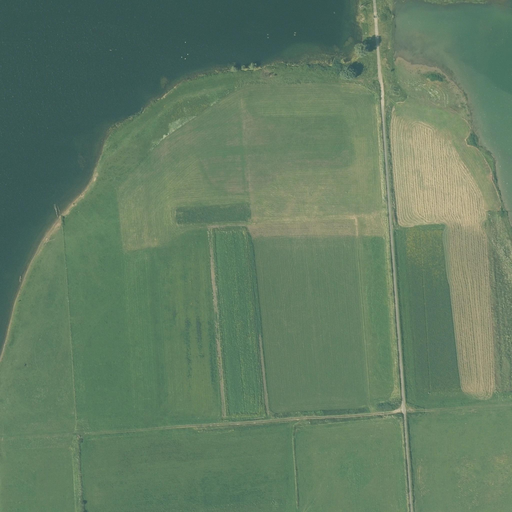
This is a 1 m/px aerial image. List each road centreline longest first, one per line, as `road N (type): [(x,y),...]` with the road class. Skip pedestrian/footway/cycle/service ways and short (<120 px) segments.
road 1 (track): [(411,511),(375,21)]
road 2 (track): [(511,404),(79,434)]
